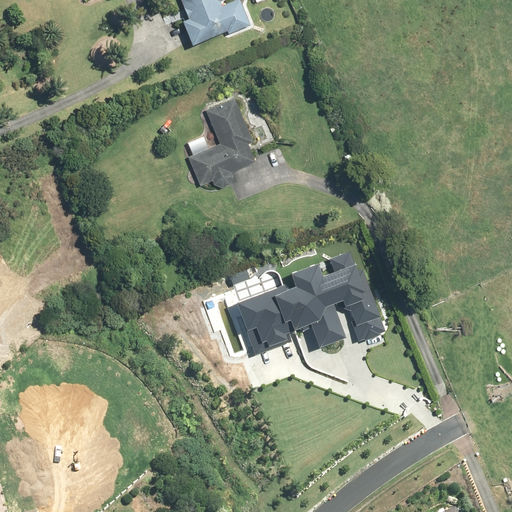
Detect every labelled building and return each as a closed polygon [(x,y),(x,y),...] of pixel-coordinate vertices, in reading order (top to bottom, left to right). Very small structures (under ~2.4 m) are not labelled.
[(180,0),(187,17),(180,20),(189,43),(226,29),(227,32),(249,23),(239,0),(229,0),(221,3),(219,0),(180,0)] [(233,99),(204,111),(218,144),(207,149),(202,136),(186,143),(191,156),(186,158),(199,187),(211,181),(212,185),(221,188),(229,185),(232,177),(230,173),(254,163),(247,144),(252,142),(233,99)] [(378,184),(368,188),(379,215),(389,211),(378,184)] [(236,297),(246,325),(255,322),(261,338),(266,336),(267,340),(287,332),(281,315),(288,312),(292,324),(307,318),(316,341),(342,331),(330,299),(342,294),(343,298),(346,298),(355,322),(351,324),(356,338),(363,336),(363,337),(380,331),(379,329),(386,327),(372,289),(363,293),(361,288),(364,287),(350,248),(330,255),(334,268),(320,273),(316,260),(289,270),(294,282),(285,285),(283,280),(236,297)] [(511,394),(498,401),(505,417),(511,413),(511,394)]
